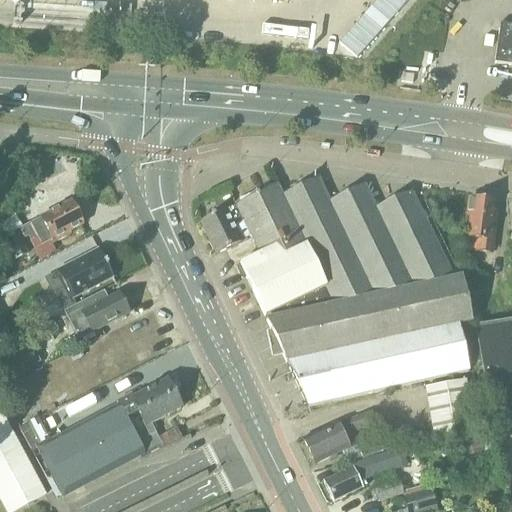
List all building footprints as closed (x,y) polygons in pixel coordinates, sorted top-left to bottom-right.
[(408,0),(376,0),(338,44),(355,60),(408,0)] [(493,65),(511,67),(511,27),(499,25),(493,65)] [(281,198),(324,289),(333,307),(265,322),(288,371),(322,356),(458,330),(457,327),(470,324),(460,279),(452,281),(410,194),(375,211),(364,187),(329,204),(318,181),(281,198)] [(263,318),(324,289),(281,198),(276,187),(234,207),(235,208),(224,213),(224,212),(198,224),(214,257),(239,244),(232,228),(242,223),(258,257),(239,266),(235,269),(240,281),(245,280),(263,318)] [(490,220),(491,205),(467,202),(465,219),(468,219),(466,240),(476,241),(476,253),(490,255),(494,221),(490,220)] [(40,220),(21,230),(18,231),(23,241),(28,239),(30,243),(36,240),(41,248),(51,242),(53,245),(68,237),(67,235),(81,227),(79,224),(81,221),(78,215),(74,215),(69,204),(40,219),(40,220)] [(15,233),(2,239),(14,262),(26,255),(15,233)] [(56,273),(57,275),(70,298),(71,300),(111,280),(97,252),(56,273)] [(99,294),(70,309),(62,313),(75,340),(90,333),(90,334),(102,328),(103,328),(127,316),(125,311),(126,307),(123,301),(119,301),(117,296),(104,303),(99,294)] [(36,314),(41,324),(61,314),(53,298),(33,308),(36,314)] [(0,341),(8,337),(0,322),(0,341)] [(511,323),(475,330),(492,432),(511,428),(511,323)] [(322,356),(288,371),(307,409),(467,374),(458,330),(322,356)] [(0,383),(0,384),(32,368),(23,349),(0,360),(0,383)] [(119,403),(128,420),(172,397),(165,382),(131,400),(130,397),(119,403)] [(464,382),(424,390),(434,439),(474,431),(464,382)] [(9,402),(14,413),(31,404),(20,383),(0,393),(6,404),(9,402)] [(180,411),(172,397),(128,420),(137,437),(148,431),(146,429),(180,411)] [(16,432),(29,456),(33,454),(32,452),(36,450),(47,471),(60,497),(80,486),(82,489),(136,460),(143,456),(117,408),(110,411),(56,440),(47,444),(36,422),(16,432)] [(312,437),(303,441),(315,466),(346,451),(343,445),(347,443),(345,439),(350,435),(370,426),(365,415),(335,428),(334,426),(323,431),(322,429),(311,434),(312,437)] [(0,502),(5,511),(15,511),(42,498),(43,497),(0,417),(0,502)] [(382,435),(356,446),(362,461),(388,450),(382,435)] [(350,470),(322,484),(332,504),(360,490),(350,470)] [(374,491),(378,504),(403,496),(398,483),(374,491)] [(403,511),(434,511),(429,493),(400,501),(403,511)]
